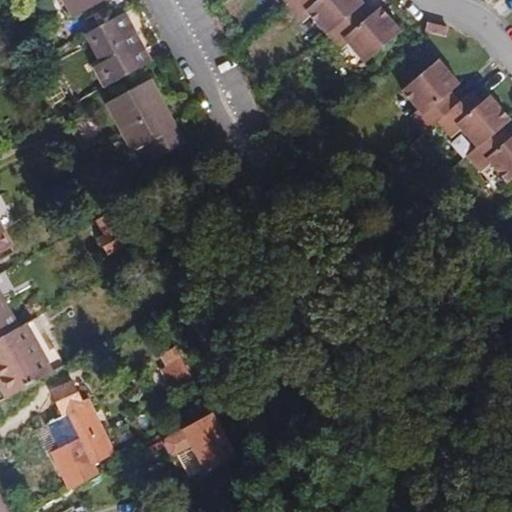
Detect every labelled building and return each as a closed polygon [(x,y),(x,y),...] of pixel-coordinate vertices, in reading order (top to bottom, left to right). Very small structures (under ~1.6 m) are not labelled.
[(62,0),(73,19),(104,0),(62,0)] [(296,0),(288,8),(301,24),(309,17),(325,36),(358,8),(364,3),(361,0),(296,0)] [(373,14),(364,3),(358,8),(367,19),(373,14)] [(367,19),(358,8),(325,36),(339,52),(348,44),(364,63),(400,32),(380,8),(373,14),(367,19)] [(151,61),(125,11),(85,34),(101,62),(93,67),(104,87),(151,61)] [(425,31),(445,36),(447,28),(427,23),(425,31)] [(460,84),(438,59),(402,91),(419,110),(411,117),(425,133),(438,122),(455,107),(446,96),(452,92),(460,84)] [(160,137),(169,153),(186,144),(152,78),(106,103),(131,153),(148,144),(160,137)] [(474,91),(468,96),(477,106),(483,101),(474,91)] [(446,96),(455,107),(461,102),(452,92),(446,96)] [(461,102),(455,107),(438,122),(451,137),(462,129),(478,147),(498,130),(503,125),(511,118),(490,94),(483,101),(477,106),(468,96),(461,102)] [(511,135),(511,134),(503,125),(498,130),(507,140),(511,135)] [(511,135),(507,140),(498,130),(478,147),(466,157),(480,173),(490,164),(506,183),(511,177),(511,135)] [(148,144),(156,160),(169,153),(160,137),(148,144)] [(137,241),(118,207),(95,220),(104,235),(97,239),(108,258),(137,241)] [(0,224),(0,254),(12,248),(0,224)] [(0,292),(0,337),(20,327),(0,292)] [(24,324),(0,337),(0,373),(12,395),(52,373),(24,324)] [(175,349),(160,357),(166,368),(160,371),(169,387),(190,376),(175,349)] [(0,385),(7,398),(12,395),(0,373),(0,385)] [(80,441),(53,454),(71,491),(98,476),(92,465),(113,455),(88,401),(82,404),(72,384),(56,391),(80,441)] [(234,456),(210,413),(164,439),(162,445),(169,456),(175,457),(180,454),(193,446),(204,466),(207,471),(234,456)] [(127,425),(113,432),(120,445),(133,438),(127,425)] [(180,454),(191,474),(204,466),(193,446),(180,454)] [(196,511),(185,495),(172,504),(173,506),(161,511),(196,511)]
